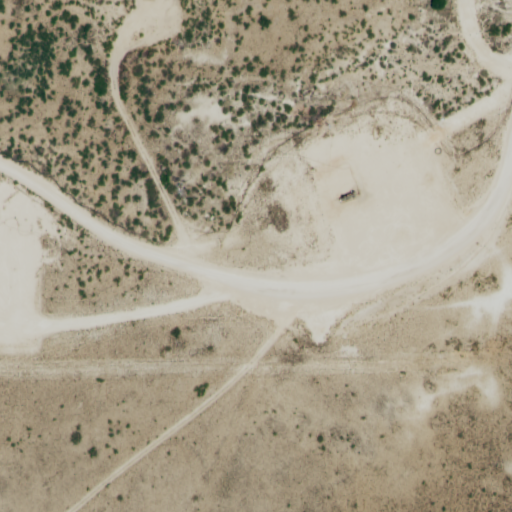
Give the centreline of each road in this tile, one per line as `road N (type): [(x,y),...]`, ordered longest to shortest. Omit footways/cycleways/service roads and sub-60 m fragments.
road 1 (residential): [(0,152),(132,193),(228,178),(400,40),(493,11),(511,13)]
road 2 (residential): [(264,145),(311,180),(271,253),(6,511)]
